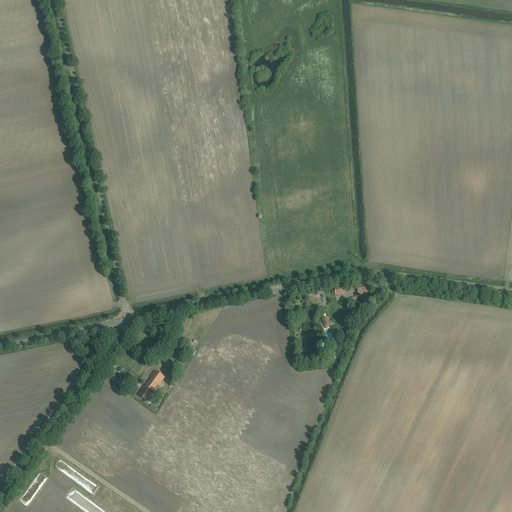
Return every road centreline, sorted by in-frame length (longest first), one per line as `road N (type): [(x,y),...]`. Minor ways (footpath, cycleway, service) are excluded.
road 1 (unclassified): [(127,320),(359,273),(511,292)]
road 2 (unclassified): [(54,0),(127,320)]
road 3 (unclassified): [(127,320),(0,500)]
road 4 (unclassified): [(0,346),(127,320)]
